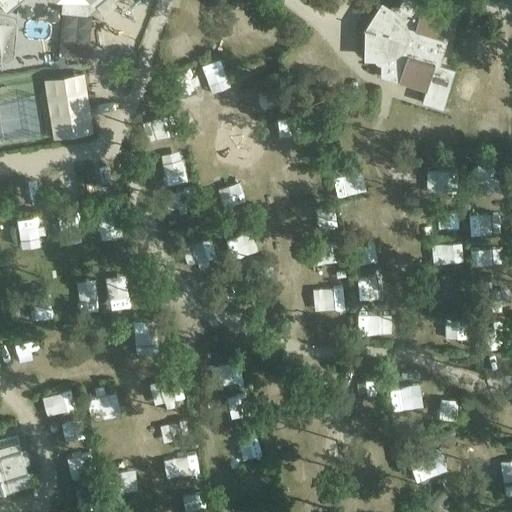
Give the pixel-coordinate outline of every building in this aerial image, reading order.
[(0,0),(0,2),(7,11),(20,0),(0,0)] [(386,6),(369,28),(369,57),(381,57),(381,76),(427,90),(435,64),(439,65),(448,37),(443,36),(451,10),(418,0),(403,0),(396,12),(386,6)] [(93,133),(84,73),(44,79),(53,140),(93,133)] [(452,193),(452,181),(424,182),(424,194),(452,193)] [(474,226),(474,248),(495,248),(495,226),(474,226)] [(134,368),(156,367),(154,336),(132,338),(134,368)] [(11,356),(0,357),(0,373),(13,371),(11,356)] [(0,493),(10,490),(10,489),(30,483),(16,434),(0,439),(0,493)] [(6,503),(26,496),(23,487),(3,493),(6,503)]
